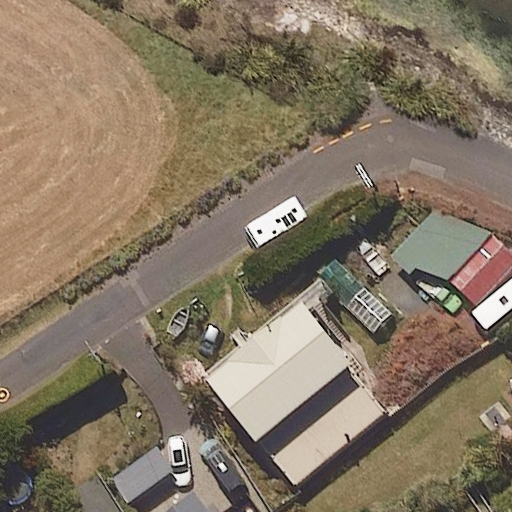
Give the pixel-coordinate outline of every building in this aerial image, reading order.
[(454,288),(497,241),(441,217),(394,267),(414,286),(426,273),(449,294),(454,288)] [(511,284),(511,254),(497,241),(454,288),(484,315),(511,284)] [(265,454),(361,379),(316,321),(339,302),(326,285),(302,304),(207,380),(265,454)] [(370,288),(347,311),(377,341),(400,318),(370,288)] [(431,365),(417,349),(382,379),(396,395),(431,365)] [(172,476),(156,452),(112,482),(129,506),(172,476)] [(210,511),(201,500),(185,511),(210,511)]
